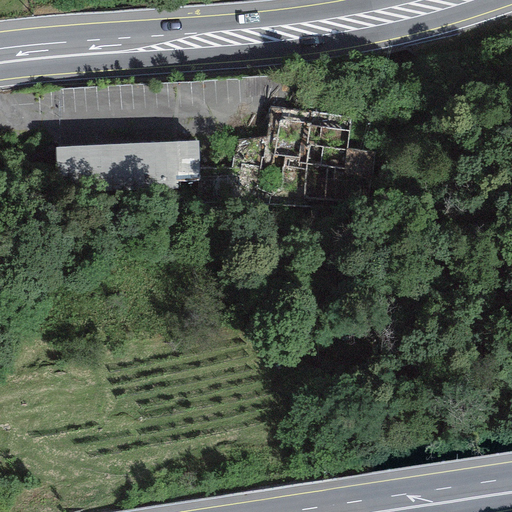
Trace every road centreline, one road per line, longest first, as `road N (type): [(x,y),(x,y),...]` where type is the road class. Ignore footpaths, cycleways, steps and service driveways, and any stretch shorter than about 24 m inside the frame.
road 1 (primary): [(402,0),(269,25),(0,47)]
road 2 (primary): [(511,485),(327,511)]
